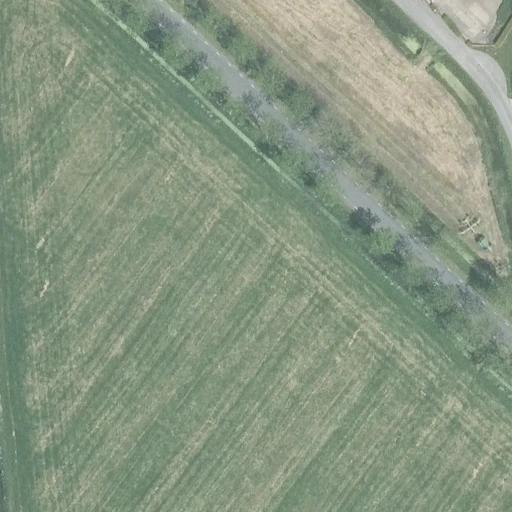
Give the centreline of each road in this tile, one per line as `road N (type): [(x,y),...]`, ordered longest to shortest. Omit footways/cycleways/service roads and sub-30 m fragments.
road 1 (secondary): [(511,343),(145,0)]
road 2 (unclassified): [(406,0),(471,64),(511,135)]
